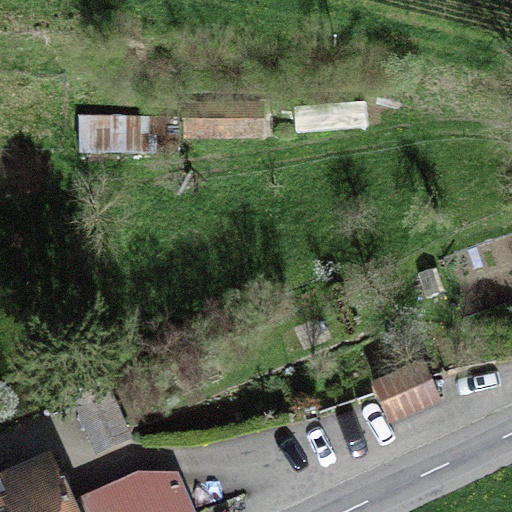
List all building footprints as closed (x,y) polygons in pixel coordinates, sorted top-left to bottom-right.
[(295,135),(367,129),(365,104),(293,109),(295,135)] [(177,156),(178,119),(78,116),(78,154),(177,156)] [(185,140),(266,140),(266,116),(185,116),(185,140)] [(447,296),(437,267),(416,273),(425,303),(447,296)] [(327,340),(320,320),(296,329),(303,348),(327,340)] [(390,426),(442,402),(422,360),(370,384),(390,426)] [(74,407),(96,459),(134,443),(111,391),(74,407)] [(0,511),(74,511),(71,503),(50,458),(0,479),(0,511)] [(74,511),(195,511),(178,475),(137,475),(71,503),(74,511)]
